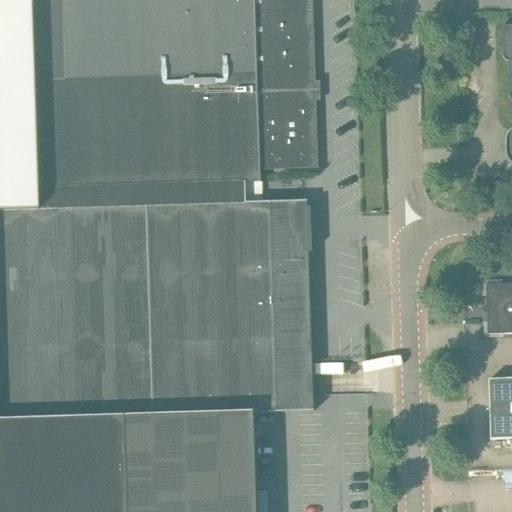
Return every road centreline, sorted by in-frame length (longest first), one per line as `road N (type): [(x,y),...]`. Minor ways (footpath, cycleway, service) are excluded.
road 1 (unclassified): [(418,511),(411,233)]
road 2 (unclassified): [(411,233),(405,0)]
